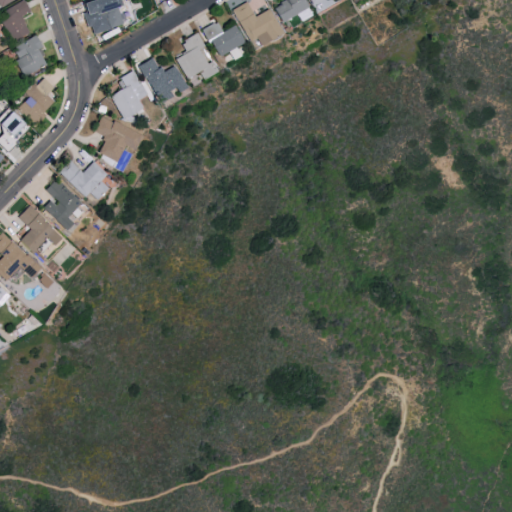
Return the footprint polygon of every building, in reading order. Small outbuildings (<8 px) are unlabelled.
[(0,20),(0,21),(10,41),(27,32),(19,16),(28,12),(21,0),(2,10),(5,17),(0,20)] [(93,0),(82,3),(90,33),(119,26),(113,0),(93,0)] [(307,9),(302,0),(283,0),(284,1),(273,6),(280,21),(307,9)] [(202,28),(215,57),(244,43),(235,25),(221,32),(216,22),(202,28)] [(174,59),(185,79),(198,72),(201,79),(216,72),(210,61),(206,63),(198,49),(203,47),(196,33),(180,42),(185,53),(174,59)] [(43,64),(38,57),(44,53),(32,35),(10,49),(16,58),(11,62),(21,78),(43,64)] [(138,65),(157,104),(174,96),(173,94),(185,89),(174,66),(160,73),(153,57),(138,65)] [(137,100),(145,96),(133,71),(118,77),(124,88),(109,95),(121,120),(142,110),(137,100)] [(32,127),(43,115),(41,113),(52,101),(45,95),(51,88),(39,76),(22,95),(25,97),(13,110),(32,127)] [(0,148),(5,153),(26,130),(4,110),(0,114),(0,130),(2,132),(0,134),(0,148)] [(142,136),(101,115),(92,132),(104,138),(96,153),(115,163),(124,146),(134,151),(142,136)] [(83,198),(88,193),(95,200),(106,188),(99,181),(106,174),(92,161),(81,173),(68,160),(57,173),(83,198)] [(41,208),(64,230),(71,223),(65,216),(79,202),(55,179),(43,191),(50,198),(41,208)] [(16,217),(29,229),(17,241),(30,253),(44,238),(53,246),(61,237),(27,206),(16,217)] [(0,255),(1,256),(0,257),(0,278),(3,282),(16,269),(28,281),(40,269),(1,232),(0,232),(0,255)] [(0,305),(9,295),(0,286),(0,305)]
